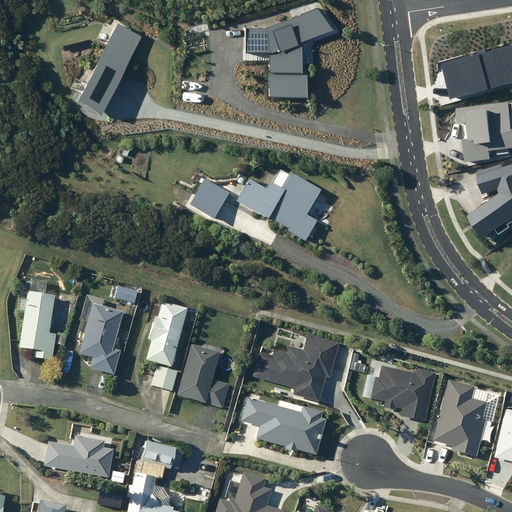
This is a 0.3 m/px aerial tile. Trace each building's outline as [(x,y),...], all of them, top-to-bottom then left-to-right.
[(241,60),(264,61),(264,95),(301,97),(302,70),(296,70),(297,39),(328,28),(314,7),(263,28),(242,28),(241,60)] [(117,22),(80,81),(72,76),(65,87),(73,92),(69,99),(92,113),(140,37),(117,22)] [(317,189),(285,172),(277,187),(266,181),(263,187),(247,179),(234,205),(301,241),(312,220),(303,216),(317,189)] [(110,281),(102,279),(101,285),(109,287),(110,281)] [(139,288),(131,286),(117,282),(112,298),(130,303),(134,293),(137,294),(139,288)] [(55,333),(48,332),(54,294),(27,289),(18,346),(34,348),(33,356),(51,359),(55,333)] [(79,318),(81,318),(78,330),(84,332),(78,353),(92,356),(89,366),(113,373),(120,349),(112,347),(122,310),(102,305),(103,299),(86,294),(79,318)] [(17,298),(6,297),(5,312),(16,313),(17,298)] [(150,339),(145,358),(170,365),(186,307),(161,300),(157,316),(154,315),(148,339),(150,339)] [(71,305),(61,302),(54,328),(63,331),(71,305)] [(58,332),(55,342),(63,344),(66,333),(58,332)] [(257,352),(250,378),(292,389),(291,395),(319,402),(335,342),(305,334),(301,350),(287,346),(285,355),(272,352),(271,356),(257,352)] [(191,343),(176,394),(222,407),(229,383),(211,378),(218,351),(191,343)] [(157,365),(151,384),(171,390),(176,371),(157,365)] [(372,376),(366,400),(380,404),(379,409),(391,412),(392,409),(398,410),(396,417),(421,423),(433,374),(415,369),(414,376),(380,368),(377,378),(372,376)] [(473,387),(444,380),(429,443),(447,447),(446,452),(475,458),(488,402),(470,398),(473,387)] [(321,418),(317,417),(319,413),(296,407),(294,412),(245,399),(239,424),(254,427),(251,439),(279,446),(278,449),(293,453),(294,449),(312,454),(321,418)] [(511,409),(502,407),(490,458),(511,463),(511,409)] [(43,465),(108,476),(113,449),(102,447),(104,440),(74,435),(72,445),(47,441),(43,465)] [(141,458),(140,460),(169,468),(170,466),(177,468),(182,450),(145,440),(143,446),(140,445),(137,457),(141,458)] [(124,472),(112,470),(110,480),(122,482),(124,472)] [(169,506),(168,503),(169,497),(161,487),(155,486),(153,483),(155,475),(134,472),(131,484),(128,483),(125,496),(129,497),(126,511),(178,511),(178,510),(172,509),(173,506),(169,506)] [(231,502),(218,498),(214,511),(281,511),(264,506),(269,491),(259,488),(262,479),(241,473),(231,502)] [(38,499),(35,511),(64,511),(63,511),(65,503),(38,499)]
